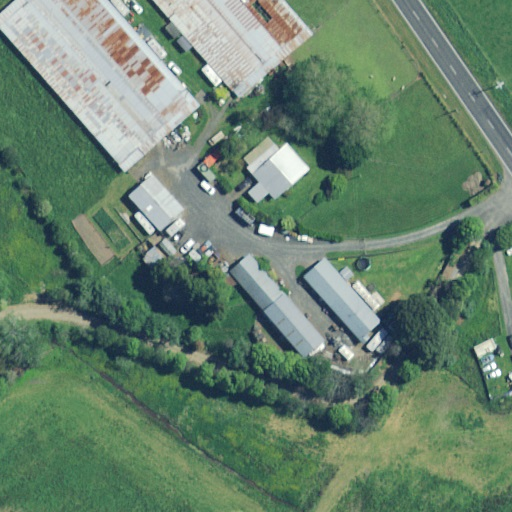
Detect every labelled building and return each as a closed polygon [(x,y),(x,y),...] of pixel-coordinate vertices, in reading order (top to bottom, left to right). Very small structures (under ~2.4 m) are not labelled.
[(144,156),(200,107),(106,0),(17,0),(0,15),(0,30),(119,166),(125,173),(144,156)] [(153,0),(171,19),(163,26),(185,53),(193,46),(238,97),(314,34),(284,0),(153,0)] [(279,150),(268,137),(243,158),(249,165),(246,168),(259,183),(248,193),(257,203),(269,193),(275,200),(309,170),(286,143),(279,150)] [(224,156),(215,146),(201,160),(210,170),(224,156)] [(155,174),(128,196),(159,232),(185,210),(155,174)] [(262,311),(283,293),(250,254),(229,272),(262,311)] [(342,268),(329,254),(303,277),(360,341),(381,322),(337,273),(342,268)] [(283,293),(262,311),(304,360),(325,342),(283,293)] [(497,348),(493,339),(472,348),(477,357),(497,348)] [(511,389),(507,382),(498,387),(505,397),(511,391),(511,389)]
